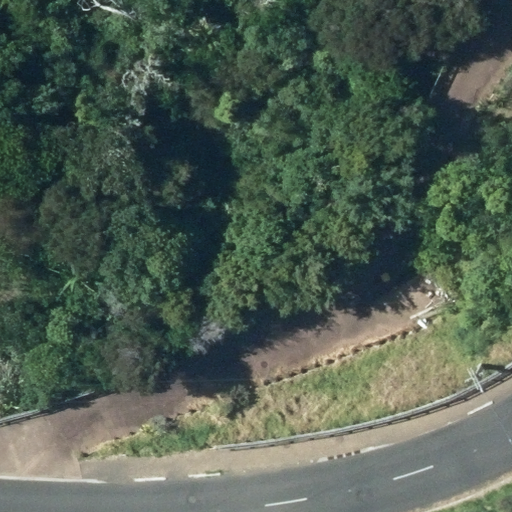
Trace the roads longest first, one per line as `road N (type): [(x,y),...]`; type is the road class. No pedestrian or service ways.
road 1 (tertiary): [(220,511),(344,496),(511,432)]
road 2 (tertiary): [(0,506),(175,511)]
